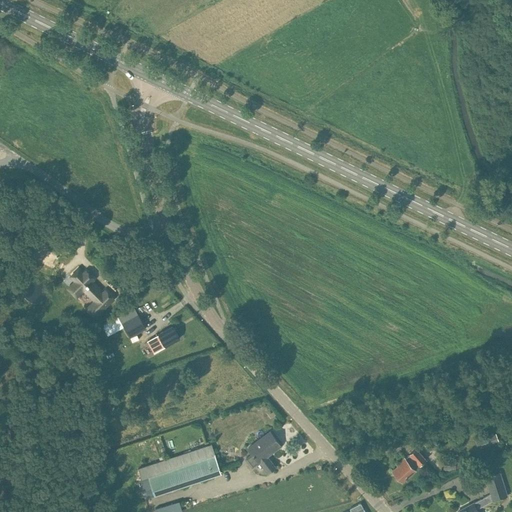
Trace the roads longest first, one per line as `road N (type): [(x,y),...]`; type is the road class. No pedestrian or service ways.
road 1 (primary): [(511,249),(163,82)]
road 2 (unclassified): [(386,511),(230,341),(168,225)]
road 3 (unclassified): [(0,164),(34,169),(118,229),(168,225)]
road 4 (primary): [(149,75),(0,3)]
